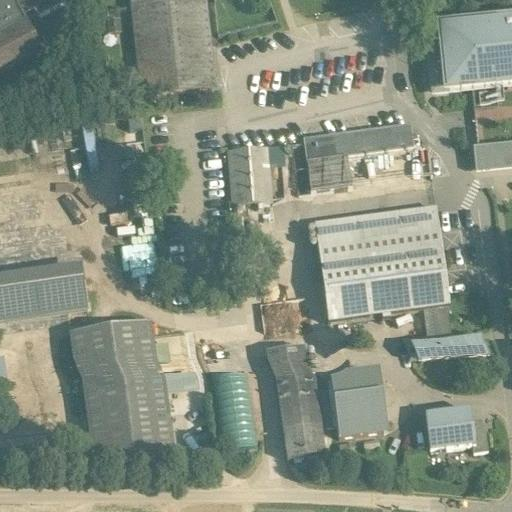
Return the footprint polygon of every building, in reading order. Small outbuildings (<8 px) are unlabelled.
[(0,0),(0,9),(8,25),(21,18),(35,11),(40,20),(63,8),(58,0),(0,0)] [(200,0),(136,7),(145,99),(211,94),(200,0)] [(8,25),(0,9),(0,73),(39,53),(21,18),(8,25)] [(511,25),(428,34),(434,96),(511,87),(511,25)] [(401,132),(302,146),(305,167),(404,153),(401,132)] [(511,149),(476,153),(478,173),(511,169),(511,149)] [(404,153),(305,167),(308,185),(310,200),(430,182),(426,150),(404,153)] [(266,153),(226,156),(231,211),(271,208),(266,153)] [(305,167),(297,168),(299,186),(308,185),(305,167)] [(434,214),(314,230),(322,292),(443,275),(434,214)] [(80,271),(0,281),(0,325),(86,313),(80,271)] [(443,275),(322,292),(327,329),(380,322),(381,328),(390,326),(389,321),(430,315),(446,313),(448,313),(443,275)] [(446,313),(430,315),(435,351),(451,349),(446,313)] [(151,329),(72,339),(94,498),(173,487),(151,329)] [(435,351),(410,355),(416,394),(485,385),(479,345),(451,349),(435,351)] [(303,352),(266,358),(281,465),(285,492),(322,487),(318,461),(315,440),(331,438),(378,431),(375,410),(312,419),(303,352)] [(378,431),(331,438),(315,440),(318,461),(334,459),(337,486),(384,479),(378,431)] [(466,444),(423,449),(428,483),(470,477),(471,477),(469,462),(466,444)] [(481,461),(469,462),(471,477),(470,477),(471,484),(484,483),(481,461)]
